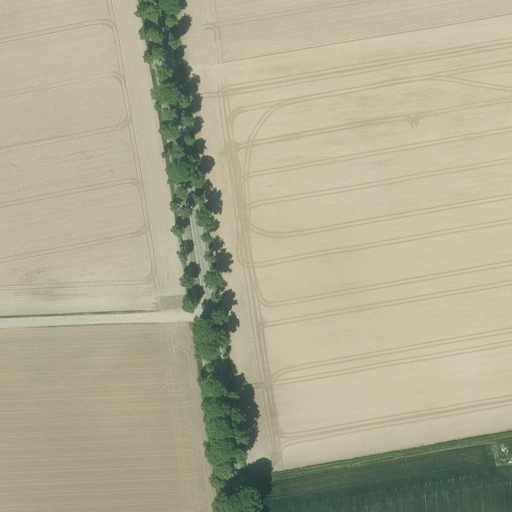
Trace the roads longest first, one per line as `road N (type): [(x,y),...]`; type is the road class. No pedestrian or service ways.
road 1 (tertiary): [(239,511),(159,0)]
road 2 (track): [(234,477),(511,433)]
road 3 (track): [(0,323),(209,314)]
